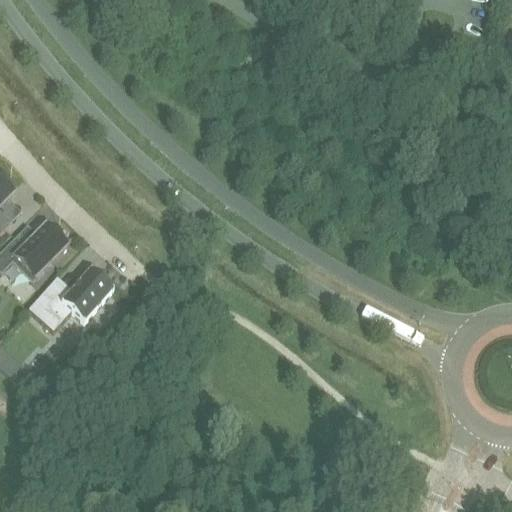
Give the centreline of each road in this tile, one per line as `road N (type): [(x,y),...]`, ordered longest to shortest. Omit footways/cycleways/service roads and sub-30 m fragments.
road 1 (tertiary): [(0,1),(114,138),(242,244),(453,363)]
road 2 (tertiary): [(471,332),(350,279),(273,231),(138,120),(32,0)]
road 3 (unclassified): [(511,100),(395,86),(222,0)]
road 4 (residential): [(0,127),(139,271)]
